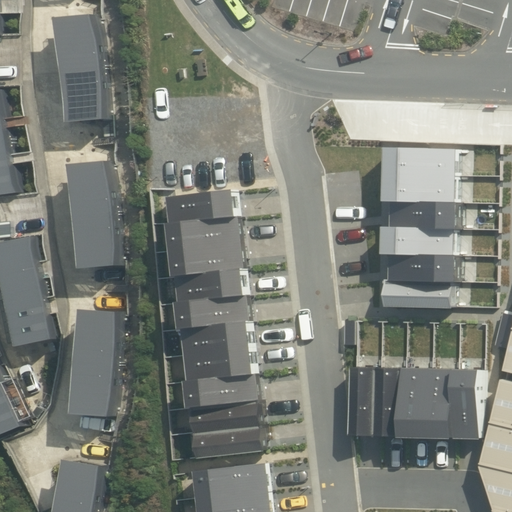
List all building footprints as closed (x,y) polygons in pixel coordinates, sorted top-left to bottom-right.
[(105,25),(66,28),(74,134),(113,131),(105,25)] [(0,200),(21,197),(4,96),(0,96),(0,200)] [(132,278),(126,174),(89,177),(96,280),(132,278)] [(41,248),(2,255),(20,355),(59,348),(41,248)] [(132,429),(139,327),(99,324),(91,426),(132,429)] [(0,370),(0,446),(28,435),(0,370)] [(115,511),(122,475),(79,467),(71,511),(115,511)]
